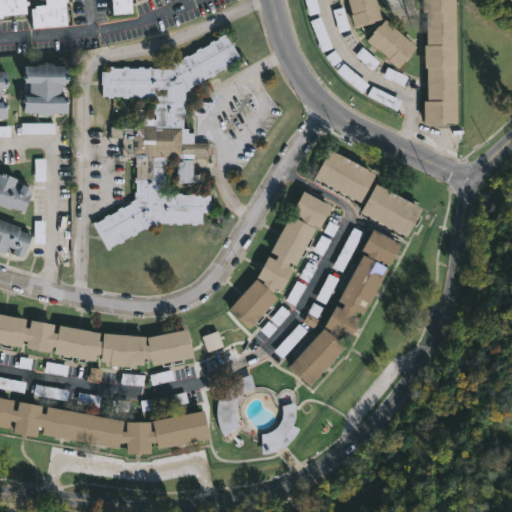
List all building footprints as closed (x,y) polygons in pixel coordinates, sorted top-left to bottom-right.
[(0,0),(22,0),(23,1),(26,0),(26,4),(23,4),(23,13),(5,14),(6,17),(0,17),(0,0)] [(65,0),(66,24),(32,27),(30,7),(35,7),(34,4),(45,3),(44,0),(65,0)] [(129,0),(131,11),(111,12),(110,0),(129,0)] [(305,0),(310,16),(321,13),(317,0),(305,0)] [(376,0),(381,17),(367,23),(366,22),(353,26),(346,0),(376,0)] [(458,0),(459,121),(425,121),(425,99),(429,99),(429,66),(426,66),(426,46),(429,46),(428,14),(424,14),(424,0),(458,0)] [(336,12),(342,32),(350,30),(344,9),(336,12)] [(333,49),(322,18),(312,22),(323,52),(333,49)] [(416,47),(397,67),(389,62),(391,60),(378,49),(377,51),(368,43),(387,21),(416,47)] [(227,36),(241,58),(216,71),(216,73),(202,79),(203,81),(189,87),(189,88),(186,90),(186,104),(184,104),(184,109),(185,109),(185,118),(183,118),(183,127),(188,128),(188,132),(193,132),(193,142),(212,142),(212,154),(208,154),(208,158),(164,158),(164,179),(166,179),(166,185),(164,185),(164,193),(177,195),(177,192),(181,192),(181,195),(192,195),(192,192),(197,192),(197,194),(202,194),(202,192),(205,192),(205,194),(211,194),(211,211),(202,211),(202,223),(152,222),(148,225),(149,227),(146,228),(145,226),(133,234),(133,235),(129,238),(128,236),(108,248),(92,222),(95,221),(96,223),(105,218),(104,216),(108,214),(109,215),(122,206),(123,208),(131,202),(130,201),(134,198),(134,191),(136,191),(136,182),(135,182),(135,176),(137,176),(137,166),(135,166),(135,163),(137,163),(137,156),(122,156),(123,137),(111,137),(111,126),(142,127),(142,117),(156,117),(156,113),(154,113),(156,103),(154,103),(154,99),(156,99),(156,95),(143,95),(143,97),(138,97),(138,95),(129,95),(129,97),(113,95),(113,96),(107,96),(107,95),(103,95),(102,70),(111,71),(111,65),(114,65),(114,67),(124,68),(124,65),(129,65),(129,68),(139,68),(139,66),(144,66),(144,68),(149,68),(149,66),(152,66),(152,68),(161,68),(161,66),(164,66),(164,68),(167,68),(184,58),(183,56),(188,54),(188,55),(201,46),(202,47),(214,38),(215,40),(225,32),(227,36)] [(52,63),(52,65),(67,65),(66,81),(61,81),(60,95),(66,95),(66,112),(52,111),(52,114),(46,113),(45,116),(42,116),(42,114),(36,114),(36,113),(22,112),(23,94),(28,95),(28,81),(23,81),(23,65),(37,65),(37,63),(43,63),(43,61),(52,63)] [(338,72),(361,94),(369,86),(346,64),(338,72)] [(0,120),(7,121),(8,72),(0,71),(0,120)] [(399,111),(403,101),(373,88),(368,98),(399,111)] [(377,173),(362,202),(315,176),(331,147),(377,173)] [(194,159),(194,173),(200,173),(200,181),(177,182),(177,159),(194,159)] [(0,173),(5,176),(6,173),(16,178),(13,185),(19,188),(21,183),(30,187),(29,188),(31,189),(22,211),(10,206),(8,209),(0,205),(0,173)] [(423,206),(408,235),(362,211),(377,182),(423,206)] [(333,204),(323,226),(315,222),(314,226),(318,228),(301,264),(291,259),(289,263),(295,266),(283,291),(276,288),(274,292),(279,296),(248,331),(226,312),(256,279),(260,283),(262,281),(258,277),(270,255),(277,258),(279,254),(273,251),(291,214),(301,219),(303,216),(294,212),(305,190),(333,204)] [(30,234),(23,256),(20,255),(19,257),(10,254),(12,248),(6,246),(3,254),(0,252),(0,218),(19,226),(18,229),(30,234)] [(396,255),(391,264),(381,259),(380,261),(389,266),(365,313),(357,309),(355,314),(361,318),(352,340),(342,335),(340,339),(347,345),(310,386),(290,365),(325,326),(331,331),(332,329),(326,325),(338,304),(343,308),(346,303),(339,300),(365,253),(368,255),(370,252),(363,249),(375,227),(402,243),(396,255)] [(0,312),(28,317),(26,326),(31,327),(31,319),(55,323),(54,331),(59,332),(60,324),(101,332),(100,340),(103,340),(104,332),(147,335),(146,344),(149,344),(148,336),(186,328),(191,357),(153,364),(152,358),(145,357),(144,365),(134,364),(134,366),(111,365),(111,361),(102,361),(102,353),(97,353),(97,359),(55,352),(56,346),(51,345),(50,351),(26,348),(27,340),(23,339),(21,346),(0,341),(0,312)] [(276,352),(284,358),(307,332),(300,326),(276,352)] [(239,399),(236,407),(236,414),(238,422),(243,429),(223,436),(218,418),(219,398),(224,399),(228,390),(233,383),(242,377),(251,374),(255,387),(246,391),(239,399)] [(0,396),(13,399),(11,409),(16,410),(18,401),(41,405),(40,412),(45,413),(46,406),(123,419),(121,430),(125,431),(125,421),(149,421),(149,430),(153,430),(151,420),(202,409),(208,437),(157,449),(155,441),(149,442),(150,452),(125,454),(125,442),(118,441),(117,447),(40,434),(42,426),(36,425),(35,436),(11,430),(13,421),(8,420),(7,427),(0,425),(0,396)] [(297,428),(291,438),(293,440),(283,447),(269,452),(253,453),(254,434),(265,433),(276,427),(282,417),(283,405),(295,402),(296,414),(293,426),(297,428)]
